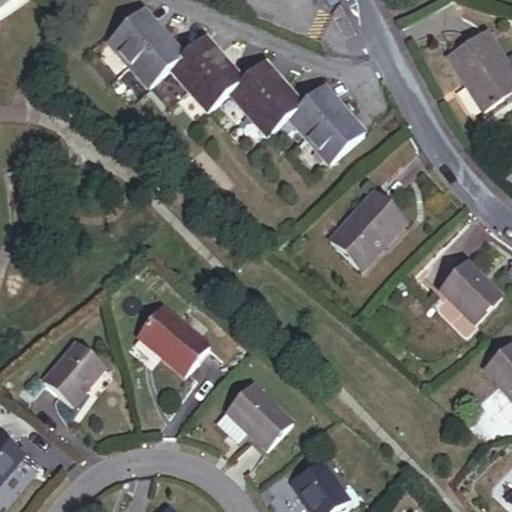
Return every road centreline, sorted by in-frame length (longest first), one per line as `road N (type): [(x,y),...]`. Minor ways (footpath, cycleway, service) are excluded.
road 1 (residential): [(363,0),(385,57),(445,160),(511,228)]
road 2 (residential): [(241,511),(204,476),(155,462),(98,480),(71,511)]
